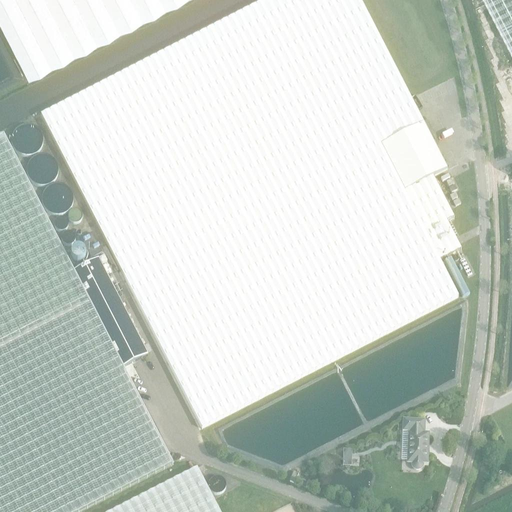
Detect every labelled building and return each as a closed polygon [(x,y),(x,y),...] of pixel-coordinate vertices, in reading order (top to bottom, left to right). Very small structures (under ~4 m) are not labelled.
[(0,0),(0,22),(28,78),(180,0),(0,0)] [(359,0),(268,0),(41,117),(201,429),(458,298),(440,262),(461,251),(447,223),(454,219),(433,178),(447,170),(434,146),(438,144),(427,122),(423,124),(359,0)] [(511,0),(480,0),(511,59),(511,0)] [(98,259),(74,272),(4,136),(0,137),(0,511),(80,511),(173,465),(123,369),(148,356),(107,276),(98,259)] [(81,240),(91,260),(102,254),(92,235),(81,240)] [(84,261),(85,260),(85,259),(85,258),(85,257),(85,255),(85,254),(84,253),(83,252),(82,251),(81,251),(80,250),(79,250),(78,250),(77,250),(75,250),(74,251),(73,252),(72,252),(72,253),(71,255),(71,256),(71,257),(71,258),(71,259),(72,261),(72,262),(73,262),(74,263),(75,264),(76,264),(78,264),(79,264),(80,264),(81,264),(82,263),(83,262),(84,261)] [(408,463),(412,463),(412,466),(413,468),(414,470),(416,470),(418,470),(420,470),(421,468),(422,467),(422,464),(427,464),(428,435),(422,435),(423,432),(424,422),(404,421),(403,431),(410,432),(410,434),(409,434),(408,463)] [(377,440),(373,444),(378,448),(382,443),(377,440)] [(352,451),(343,451),(343,467),(351,468),(352,451)] [(218,511),(197,469),(113,511),(218,511)] [(294,484),(298,474),(293,472),(289,482),(294,484)] [(308,482),(306,488),(317,492),(319,487),(308,482)]
